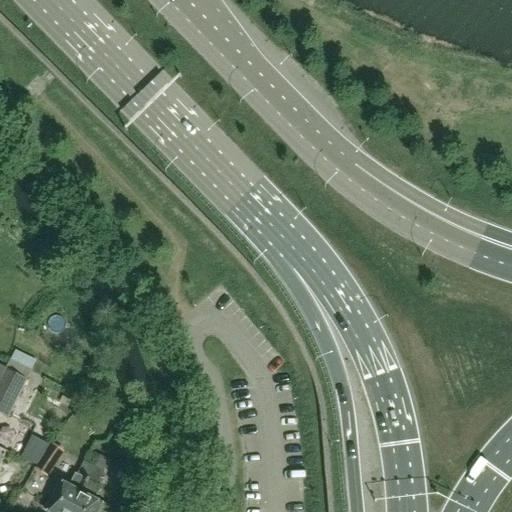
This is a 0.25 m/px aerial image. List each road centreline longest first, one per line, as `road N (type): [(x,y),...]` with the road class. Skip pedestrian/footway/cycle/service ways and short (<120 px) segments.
road 1 (unclassified): [(278,511),(262,372),(211,316),(194,324),(190,340),(210,405),(221,511)]
road 2 (primary): [(246,207),(330,287),(368,344),(399,443),(408,511)]
road 3 (motorway): [(246,207),(322,324),(348,424),(356,511)]
road 4 (primary): [(53,0),(246,207)]
road 5 (primary): [(511,267),(404,217),(311,144)]
road 6 (motorway): [(511,240),(311,144)]
road 7 (primary): [(311,144),(171,0)]
